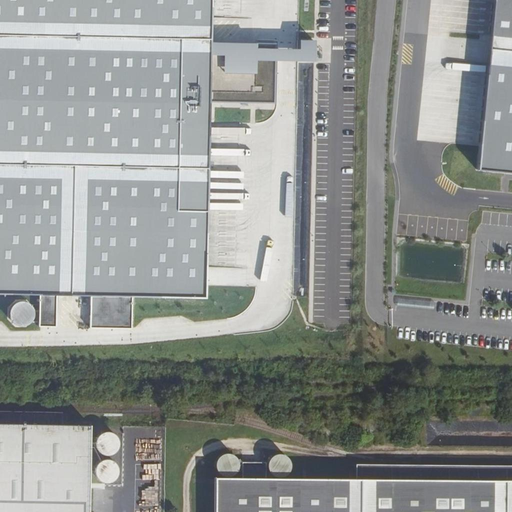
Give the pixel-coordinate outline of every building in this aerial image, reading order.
[(0,0),(0,293),(203,299),(210,0),(0,0)] [(511,0),(495,0),(479,171),(511,173),(511,0)] [(7,312),(21,328),(37,314),(23,298),(7,312)] [(0,423),(0,511),(88,511),(90,426),(0,423)] [(110,442),(113,434),(103,431),(101,439),(110,442)] [(116,471),(114,461),(103,463),(104,470),(110,469),(111,472),(116,471)] [(244,479),(267,479),(267,466),(244,465),(244,479)] [(355,481),(511,483),(511,468),(355,466),(355,481)] [(511,511),(511,483),(355,481),(267,479),(244,479),(216,478),(215,511),(511,511)]
